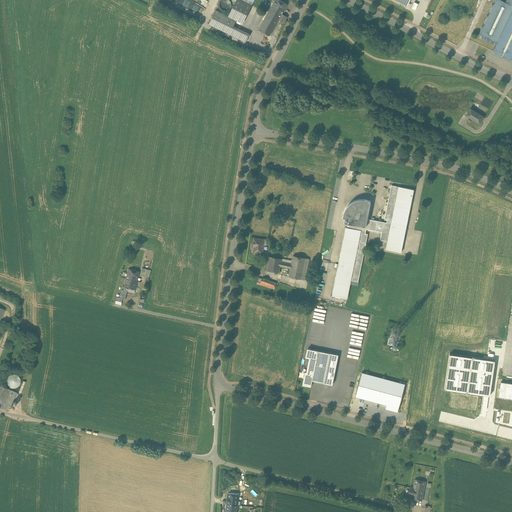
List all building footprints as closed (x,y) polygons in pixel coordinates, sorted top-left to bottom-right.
[(231,7),(231,4),(231,2),(229,0),(221,0),(220,2),(219,5),(220,7),(221,9),(223,10),(225,10),(228,10),(230,9),(231,7)] [(251,5),(241,0),(236,0),(229,16),(237,20),(243,23),(251,5)] [(287,4),(279,0),(274,0),(270,8),(281,15),(282,14),(287,4)] [(501,0),(495,0),(479,34),(497,42),(511,11),(511,4),(505,2),(501,0)] [(270,8),(258,29),(269,36),(279,19),(281,15),(270,8)] [(229,16),(216,10),(209,24),(229,34),(233,27),(237,20),(229,16)] [(511,11),(497,42),(493,51),(497,53),(497,54),(501,56),(502,56),(511,60),(511,58),(511,11)] [(249,35),(233,27),(229,34),(246,42),(249,35)] [(483,117),(470,109),(467,115),(480,123),(483,117)] [(366,226),(348,223),(347,227),(361,230),(351,280),(358,282),(368,234),(365,233),(366,229),(382,232),(380,240),(387,241),(398,187),(391,185),(384,220),(387,220),(387,222),(374,220),(374,218),(372,217),(371,219),(367,219),(366,226)] [(387,241),(386,249),(401,252),(414,190),(398,187),(387,241)] [(366,226),(367,219),(371,201),(364,199),(358,199),(352,202),(347,206),(344,212),(343,214),(343,217),(349,218),(348,220),(345,219),(344,222),(348,223),(366,226)] [(347,227),(346,227),(332,295),(347,298),(351,280),(361,230),(347,227)] [(263,240),(254,239),(253,244),(255,244),(254,252),(262,253),(263,245),(264,240),(263,240)] [(283,251),(271,248),(269,257),(282,260),(282,259),(283,251)] [(309,259),(293,255),(292,261),(291,266),(290,268),(289,276),(305,280),(309,259)] [(282,260),(269,257),(266,270),(279,273),(280,266),(290,268),(291,266),(292,261),(282,259),(282,260)] [(140,272),(128,269),(126,279),(137,281),(140,272)] [(272,281),(262,278),(260,285),(270,288),(272,281)] [(137,281),(126,279),(124,286),(124,287),(128,288),(135,290),(137,281)] [(306,357),(310,358),(310,357),(316,359),(318,350),(308,348),(306,357)] [(329,353),(318,350),(316,359),(313,373),(312,380),(323,383),(329,353)] [(338,354),(329,353),(323,383),(332,384),(338,354)] [(316,359),(310,357),(310,358),(307,372),(313,373),(316,359)] [(307,372),(306,371),(303,385),(311,386),(312,380),(313,373),(307,372)] [(405,384),(362,372),(355,396),(386,405),(385,408),(398,412),(405,384)] [(20,384),(20,381),(20,378),(18,376),(16,374),(13,374),(11,375),(8,376),(7,378),(6,381),(7,384),(8,386),(11,388),(13,388),(16,387),(18,386),(20,384)] [(6,394),(14,398),(16,392),(0,384),(0,407),(6,394)] [(14,398),(6,394),(0,407),(7,411),(14,398)] [(426,481),(415,479),(413,488),(419,489),(419,491),(421,491),(420,492),(423,493),(426,481)] [(419,489),(413,488),(411,498),(415,499),(422,500),(423,493),(420,492),(421,491),(419,491),(419,489)] [(227,504),(237,505),(239,494),(228,493),(226,504),(227,504)]
